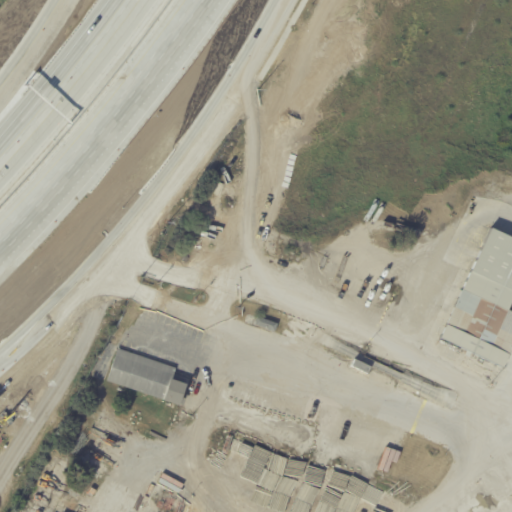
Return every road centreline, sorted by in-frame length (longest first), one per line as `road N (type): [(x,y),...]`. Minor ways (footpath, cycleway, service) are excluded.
road 1 (secondary): [(91,269),(188,152),(280,0)]
road 2 (motorway): [(0,251),(69,180),(210,0)]
road 3 (secondary): [(0,358),(91,269)]
